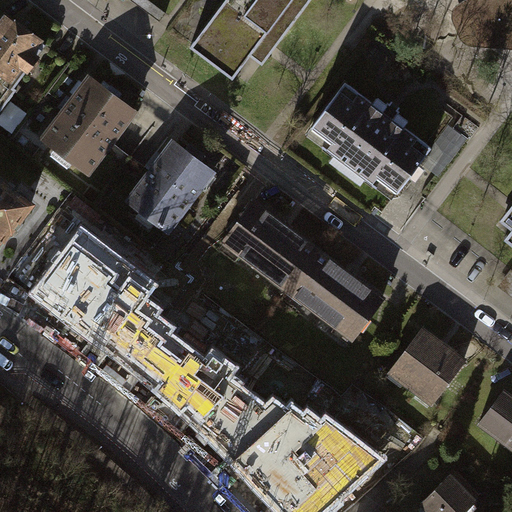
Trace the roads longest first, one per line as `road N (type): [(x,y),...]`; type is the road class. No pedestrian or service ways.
road 1 (residential): [(511,350),(46,0)]
road 2 (tertiary): [(206,511),(163,466),(0,333)]
